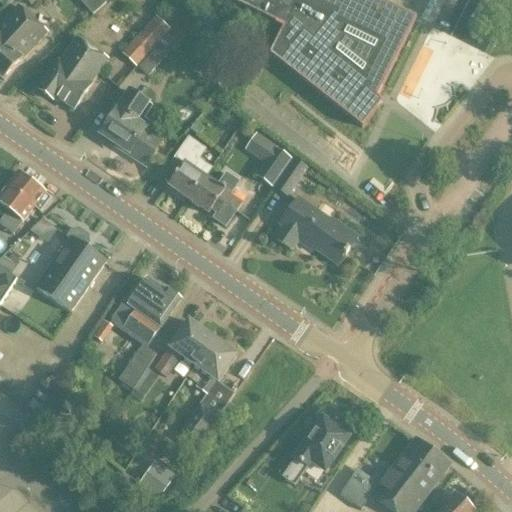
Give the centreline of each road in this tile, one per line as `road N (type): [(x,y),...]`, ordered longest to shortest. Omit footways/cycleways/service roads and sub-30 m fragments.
road 1 (tertiary): [(339,358),(0,125)]
road 2 (residential): [(339,358),(511,122)]
road 3 (tertiary): [(511,495),(339,358)]
